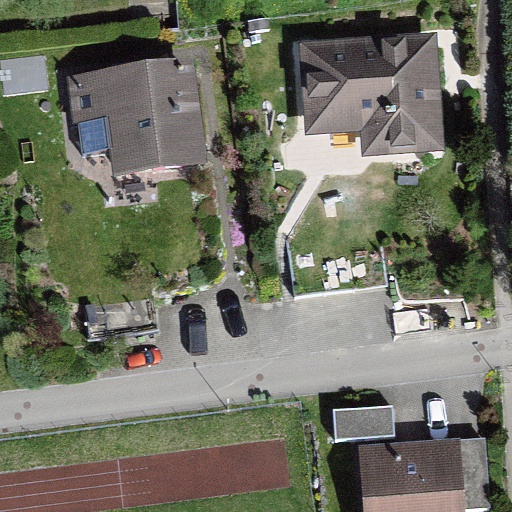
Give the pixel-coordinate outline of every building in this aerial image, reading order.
[(369,151),(434,146),(427,46),(307,54),(312,130),(367,126),(369,151)] [(82,157),(117,153),(119,175),(197,166),(185,71),(73,85),(82,157)] [(386,280),(379,228),(286,240),(294,300),(353,292),(352,284),(386,280)] [(88,342),(157,333),(153,298),(83,307),(88,342)] [(334,443),(394,438),(392,409),(332,413),(334,443)] [(365,461),(368,511),(470,511),(488,511),(483,442),(452,444),(452,454),(365,461)]
